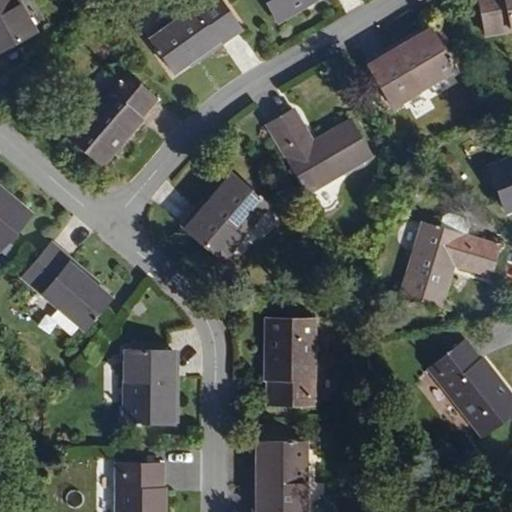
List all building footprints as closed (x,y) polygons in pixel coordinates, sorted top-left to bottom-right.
[(167,61),(217,25),(198,0),(176,0),(178,2),(127,38),(151,73),(167,61)] [(257,0),(269,18),(298,0),(257,0)] [(511,25),(511,0),(454,0),(461,35),(511,25)] [(0,38),(15,30),(0,2),(0,38)] [(171,66),(220,30),(217,25),(167,61),(171,66)] [(370,57),(410,34),(406,29),(367,52),(370,57)] [(430,69),(410,34),(370,57),(367,52),(344,65),(367,106),(430,69)] [(90,165),(147,101),(111,69),(54,133),(90,165)] [(296,186),(360,148),(340,114),(301,137),(281,103),(256,118),(296,186)] [(511,196),(511,146),(464,163),(480,208),(511,196)] [(197,210),(225,174),(220,170),(192,206),(197,210)] [(211,257),(257,200),(225,174),(197,210),(192,206),(174,227),(211,257)] [(469,275),(477,247),(400,223),(379,296),(418,307),(431,264),(469,275)] [(87,300),(40,260),(26,247),(0,277),(0,279),(60,331),(87,300)] [(90,296),(43,255),(40,260),(87,300),(90,296)] [(302,403),(302,315),(256,315),(255,402),(302,403)] [(498,406),(442,338),(405,368),(460,438),(498,406)] [(142,423),(143,376),(149,376),(150,350),(102,349),(102,423),(142,423)] [(285,511),(286,441),(245,441),(245,486),(240,486),(240,511),(285,511)] [(149,511),(150,462),(103,461),(102,511),(149,511)]
